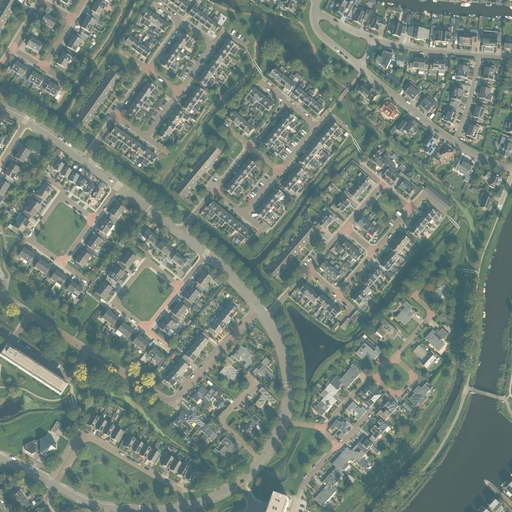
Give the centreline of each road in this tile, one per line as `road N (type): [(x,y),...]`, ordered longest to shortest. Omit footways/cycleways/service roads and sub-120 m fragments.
road 1 (unclassified): [(258,307),(172,404),(0,300)]
road 2 (residential): [(181,508),(179,487),(90,434),(55,486)]
road 3 (unclassified): [(55,486),(105,508),(181,508)]
road 4 (residential): [(359,66),(453,143)]
